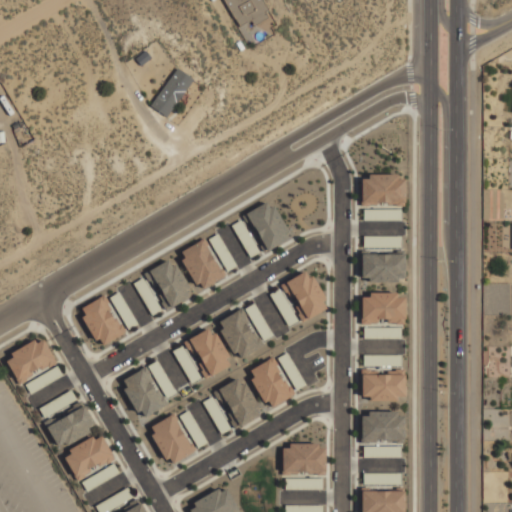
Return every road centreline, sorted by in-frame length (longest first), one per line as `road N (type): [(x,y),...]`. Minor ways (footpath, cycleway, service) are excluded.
road 1 (residential): [(64,338),(157,511),(334,401),(336,182),(320,135)]
road 2 (primary): [(457,511),(455,0)]
road 3 (primary): [(430,0),(429,511)]
road 4 (tertiary): [(259,163),(0,319)]
road 5 (residential): [(86,372),(285,251),(335,240)]
road 6 (residential): [(147,493),(291,406),(334,401)]
road 7 (tertiary): [(431,85),(398,74),(277,140),(259,163)]
road 8 (tertiary): [(259,163),(382,98),(413,97),(431,110)]
road 9 (tertiary): [(456,269),(443,228),(442,101),(431,85)]
